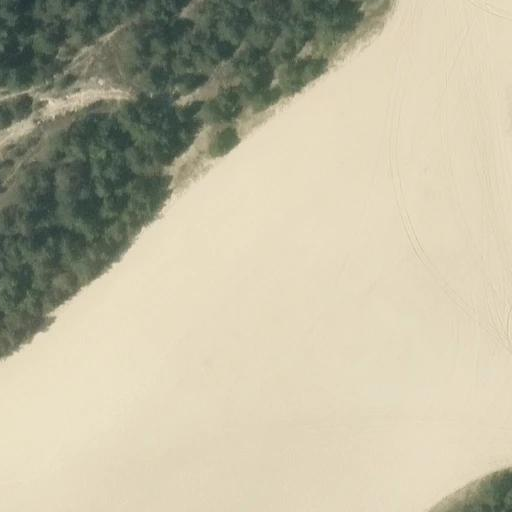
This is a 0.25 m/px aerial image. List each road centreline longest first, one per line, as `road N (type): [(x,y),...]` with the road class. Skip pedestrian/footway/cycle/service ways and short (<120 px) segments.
road 1 (track): [(511,114),(171,412),(28,511)]
road 2 (track): [(511,420),(432,421),(281,447),(60,511)]
